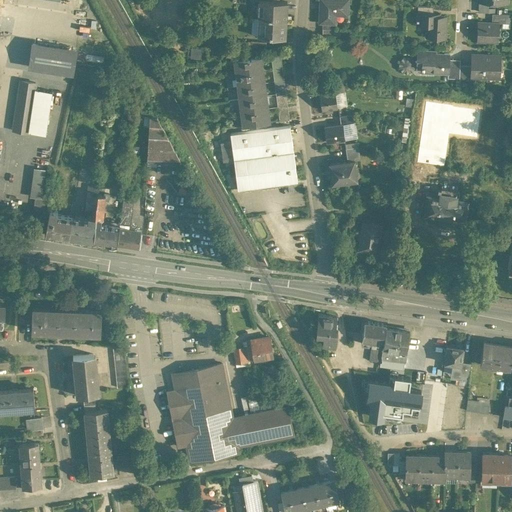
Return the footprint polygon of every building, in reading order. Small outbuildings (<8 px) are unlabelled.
[(270,0),(259,0),(258,17),(259,17),(286,19),(287,1),(270,0)] [(347,0),(320,0),(319,22),(322,22),(335,22),(336,11),(347,12),(347,0)] [(489,1),(478,1),(478,11),(488,11),(489,1)] [(444,16),(434,15),(434,13),(432,13),(417,12),(417,17),(416,17),(416,20),(417,20),(417,23),(428,24),(428,31),(430,31),(430,36),(438,37),(438,35),(445,35),(446,23),(444,23),(444,16)] [(510,13),(492,13),(492,22),(499,22),(510,22),(510,13)] [(286,19),(259,17),(258,35),(285,37),(286,19)] [(492,22),(478,21),(477,40),(495,41),(495,32),(498,32),(499,22),(492,22)] [(266,41),(250,40),(252,51),(267,48),(266,41)] [(75,50),(32,44),(29,65),(72,72),(75,50)] [(192,48),(191,58),(200,59),(201,49),(192,48)] [(436,50),(417,49),(417,62),(414,62),(414,61),(410,57),(404,56),(400,60),(399,66),(403,71),(409,71),(414,67),(414,66),(416,67),(422,67),(422,70),(424,70),(424,67),(433,67),(433,68),(434,68),(434,72),(448,72),(449,62),(449,53),(444,52),(444,53),(435,53),(436,50)] [(281,53),(271,55),(272,68),(282,67),(281,53)] [(500,55),(472,54),(471,65),(471,76),(472,76),(499,77),(500,55)] [(261,56),(234,60),(236,73),(262,69),(261,56)] [(460,63),(449,62),(448,72),(448,77),(459,78),(460,65),(460,63)] [(471,65),(460,65),(459,78),(459,79),(471,79),(472,76),(471,76),(471,65)] [(282,67),(272,68),(274,81),(284,79),(282,67)] [(262,69),(236,73),(238,86),(264,82),(262,69)] [(284,79),(274,81),(276,94),(286,92),(284,79)] [(36,82),(21,80),(14,129),(28,132),(35,88),(36,82)] [(264,82),(238,86),(239,99),(266,95),(264,82)] [(344,84),(331,83),(332,90),(335,90),(335,92),(345,91),(344,84)] [(52,90),(35,88),(28,130),(46,133),(52,90)] [(332,90),(320,92),(322,110),(337,108),(335,92),(335,90),(332,90)] [(286,92),(276,94),(278,106),(287,105),(286,92)] [(266,95),(239,99),(241,111),(268,108),(266,95)] [(414,99),(407,98),(406,105),(413,106),(414,99)] [(287,105),(278,106),(279,120),(289,118),(287,105)] [(268,108),(241,111),(243,125),(269,121),(268,108)] [(181,162),(157,117),(149,116),(147,160),(181,162)] [(409,136),(412,117),(406,116),(403,135),(409,136)] [(332,124),(324,126),(326,141),(345,139),(342,123),(341,123),(332,124)] [(290,125),(230,133),(231,141),(221,142),(223,161),(234,160),(238,188),(297,180),(290,125)] [(358,146),(345,148),(347,161),(354,160),(360,159),(358,146)] [(143,152),(131,152),(130,163),(143,164),(143,152)] [(347,161),(330,163),(332,182),(356,179),(354,160),(347,161)] [(36,166),(30,195),(41,197),(47,168),(36,166)] [(458,185),(442,183),(440,192),(440,195),(434,194),(433,197),(428,196),(425,214),(441,217),(440,220),(448,221),(449,218),(464,220),(467,202),(456,200),(457,195),(456,195),(458,185)] [(99,185),(88,184),(85,210),(96,211),(98,193),(98,187),(99,185)] [(76,191),(63,189),(62,199),(75,201),(76,191)] [(105,194),(98,193),(96,211),(95,216),(93,240),(116,244),(119,226),(120,223),(101,220),(101,218),(103,217),(105,199),(105,194)] [(133,200),(123,198),(120,223),(119,226),(129,228),(133,200)] [(72,216),(57,213),(58,211),(50,210),(45,229),(44,233),(69,237),(72,216)] [(87,218),(72,216),(69,237),(93,240),(95,216),(88,215),(87,218)] [(380,223),(363,220),(359,247),(377,249),(380,223)] [(119,226),(117,244),(138,247),(141,229),(129,228),(119,226)] [(102,310),(32,307),(32,310),(32,321),(31,330),(101,332),(102,310)] [(32,310),(20,310),(19,321),(32,321),(32,310)] [(337,316),(318,314),(316,332),(324,333),(322,343),(335,345),(337,328),(335,328),(337,316)] [(168,320),(159,321),(161,330),(169,329),(168,320)] [(386,323),(365,320),(361,343),(372,344),(373,340),(376,341),(383,342),(385,326),(386,326),(386,323)] [(386,326),(385,326),(383,342),(382,345),(406,349),(409,329),(386,326)] [(269,336),(251,339),(255,358),(272,355),(269,336)] [(511,354),(511,343),(483,340),(480,362),(510,367),(511,360),(511,354)] [(456,344),(449,343),(449,344),(447,344),(444,362),(452,363),(451,371),(460,373),(460,372),(461,361),(463,347),(456,345),(456,344)] [(406,349),(382,345),(382,348),(381,355),(381,359),(404,362),(406,349)] [(124,346),(113,347),(117,387),(128,386),(124,346)] [(375,347),(371,346),(369,360),(381,361),(381,359),(381,355),(382,348),(375,347)] [(244,347),(233,348),(235,361),(246,360),(244,347)] [(93,353),(73,355),(77,395),(83,394),(94,393),(97,393),(96,383),(98,383),(96,362),(94,363),(93,353)] [(404,362),(381,359),(381,361),(384,399),(409,403),(415,363),(404,362)] [(471,363),(461,361),(460,372),(460,373),(459,378),(469,379),(471,363)] [(207,370),(173,377),(176,389),(186,443),(189,459),(189,460),(191,460),(238,451),(239,451),(239,450),(238,444),(248,442),(243,415),(232,417),(222,363),(222,362),(221,362),(207,365),(206,365),(206,366),(207,370)] [(206,366),(206,365),(172,372),(173,377),(207,370),(206,366)] [(370,390),(371,376),(364,375),(363,390),(370,390)] [(33,388),(0,390),(0,409),(35,407),(33,388)] [(168,391),(178,445),(186,443),(176,389),(168,391)] [(94,393),(83,394),(84,404),(94,404),(95,403),(94,393)] [(489,402),(468,399),(466,409),(488,413),(489,402)] [(511,405),(505,404),(503,415),(511,416),(511,405)] [(287,406),(244,415),(243,415),(248,442),(249,442),(292,433),(292,434),(293,433),(293,432),(288,407),(288,406),(287,406)] [(95,410),(85,411),(88,442),(110,440),(106,409),(95,410)] [(41,417),(26,418),(27,430),(32,430),(42,428),(41,417)] [(110,440),(88,442),(91,474),(113,473),(112,462),(110,440)] [(38,442),(19,443),(21,463),(39,462),(38,442)] [(457,450),(444,450),(444,455),(444,473),(457,474),(457,450)] [(470,451),(457,450),(457,474),(469,474),(470,474),(470,464),(470,451)] [(135,453),(117,455),(118,466),(136,464),(135,453)] [(510,453),(482,453),(482,469),(482,479),(510,480),(510,453)] [(419,454),(405,454),(405,460),(405,472),(405,477),(418,477),(419,454)] [(432,455),(419,454),(418,477),(431,478),(432,455)] [(444,455),(432,455),(431,478),(444,478),(444,473),(444,455)] [(39,462),(21,463),(23,486),(41,485),(39,462)] [(251,474),(239,477),(240,483),(242,483),(242,482),(252,480),(251,474)] [(334,479),(281,491),(285,511),(339,499),(334,479)] [(252,480),(242,482),(242,483),(243,489),(248,511),(247,511),(262,511),(257,480),(252,480)] [(243,489),(233,491),(237,511),(246,511),(248,511),(243,489)] [(219,503),(210,505),(211,507),(206,508),(206,511),(225,511),(224,504),(219,505),(219,503)]
